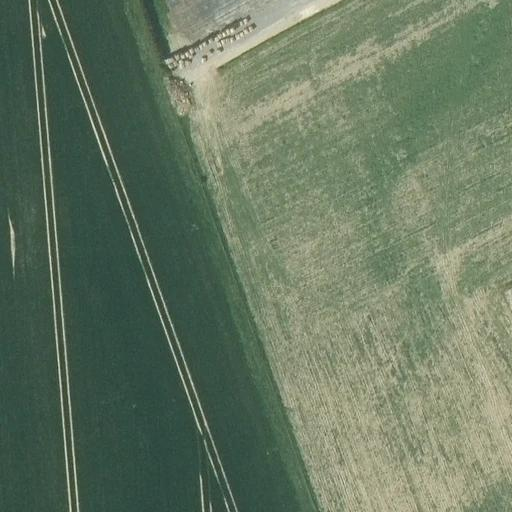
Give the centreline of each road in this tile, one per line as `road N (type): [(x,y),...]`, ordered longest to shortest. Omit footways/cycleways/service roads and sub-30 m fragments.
road 1 (track): [(126,0),(305,511)]
road 2 (track): [(161,100),(338,0)]
